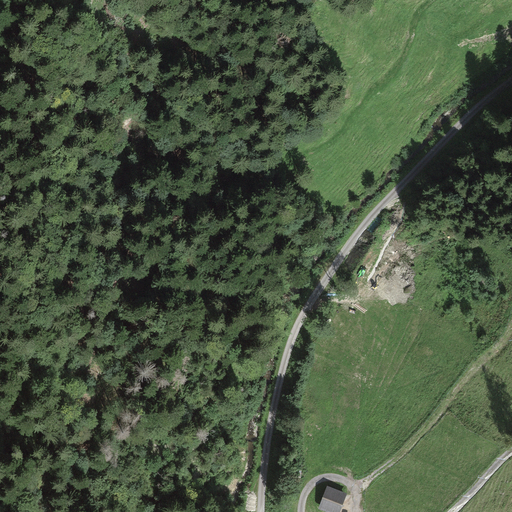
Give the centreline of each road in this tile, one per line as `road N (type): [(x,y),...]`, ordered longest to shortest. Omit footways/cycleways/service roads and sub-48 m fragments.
road 1 (track): [(511,81),(362,226),(309,302),(281,377),(261,511)]
road 2 (track): [(353,486),(414,441),(511,327)]
